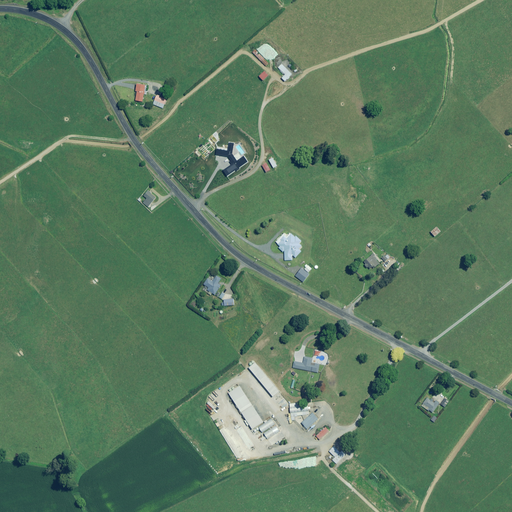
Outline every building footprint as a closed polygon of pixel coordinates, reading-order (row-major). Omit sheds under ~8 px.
[(269,64),(255,50),(252,53),(266,66),(269,64)] [(287,79),(288,80),(290,78),(289,77),(292,75),(282,64),(278,68),(285,75),(284,76),(283,75),(282,76),(283,77),(282,78),(285,82),(287,79)] [(269,76),(265,71),(259,76),(263,81),(269,76)] [(148,85),(138,84),(137,86),(134,85),(133,89),(136,90),(136,92),(137,92),(136,101),(143,102),(145,94),(146,94),(148,85)] [(163,109),(167,100),(159,97),(160,96),(157,95),(153,104),(163,109)] [(278,166),(273,158),(269,160),(274,168),(278,166)] [(270,170),(267,163),(262,165),(266,172),(270,170)] [(156,198),(148,191),(144,196),(147,198),(143,203),(148,207),(156,198)] [(443,230),(438,226),(437,227),(436,225),(431,230),(432,231),(431,232),(435,237),(443,230)] [(295,237),(290,233),(289,234),(288,233),(287,235),(285,233),(276,242),(280,247),(279,248),(283,253),(285,251),(285,261),(292,261),(292,257),(293,256),(295,258),(302,251),(299,249),(302,246),(300,244),(302,241),(296,236),(295,237)] [(377,260),(378,259),(375,256),(376,255),(374,253),(364,262),(366,264),(365,265),(367,268),(368,267),(370,269),(373,267),(374,269),(379,264),(377,260)] [(217,276),(214,280),(209,276),(204,285),(209,288),(207,290),(209,292),(208,294),(211,295),(212,293),(215,295),(221,285),(218,284),(221,279),(217,276)] [(313,358),(305,357),(303,363),(294,362),(293,368),(318,373),(320,364),(312,363),(313,358)] [(264,422),(240,386),(229,393),(252,430),(264,422)] [(433,413),(440,403),(436,401),(435,402),(433,400),(434,399),(432,398),(431,400),(427,398),(423,404),(430,408),(429,410),(433,413)] [(307,415),(309,415),(307,402),(290,404),(292,421),(295,420),(295,417),(298,417),(297,416),(302,415),(304,421),(301,423),(303,426),(301,427),(304,431),(306,429),(307,430),(318,419),(313,413),(308,417),(307,415)] [(275,425),(272,419),(259,427),(263,433),(275,425)] [(280,432),(276,426),(264,433),(268,440),(280,432)] [(330,431),(326,427),(316,436),(320,440),(330,431)] [(340,452),(334,446),(329,451),(335,457),(332,460),(336,464),(346,455),(341,451),(340,452)]
